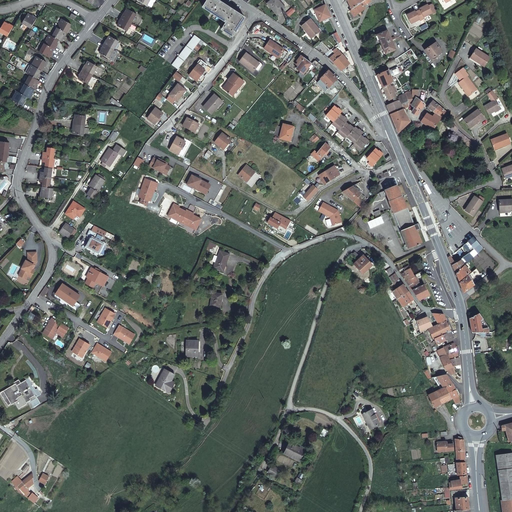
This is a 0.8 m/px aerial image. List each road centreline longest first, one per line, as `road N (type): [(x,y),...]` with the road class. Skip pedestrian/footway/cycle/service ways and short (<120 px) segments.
road 1 (residential): [(97,20),(63,63),(19,169),(18,194),(52,261),(0,344)]
road 2 (unclassified): [(366,242),(330,275),(288,403),(340,421),(370,456),(359,511)]
road 3 (unclassified): [(341,234),(270,269),(207,422)]
road 4 (residential): [(387,128),(336,72),(255,13)]
road 5 (residential): [(255,13),(148,142)]
road 6 (primary): [(456,302),(397,152)]
road 7 (primary): [(387,128),(332,0)]
road 8 (unclassified): [(459,313),(422,307),(366,242)]
